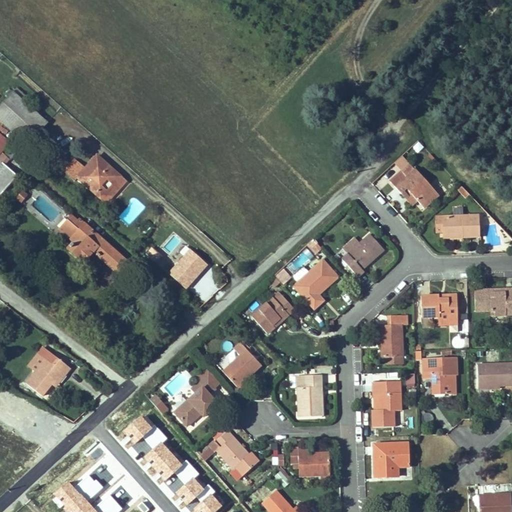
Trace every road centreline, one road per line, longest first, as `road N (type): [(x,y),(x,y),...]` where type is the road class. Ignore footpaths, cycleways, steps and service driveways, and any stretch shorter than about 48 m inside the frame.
road 1 (residential): [(125,385),(358,183),(414,247),(416,263)]
road 2 (residential): [(347,430),(352,315),(416,263)]
road 3 (residential): [(0,503),(125,385)]
road 4 (residential): [(125,385),(0,280)]
road 5 (residential): [(412,511),(511,420)]
